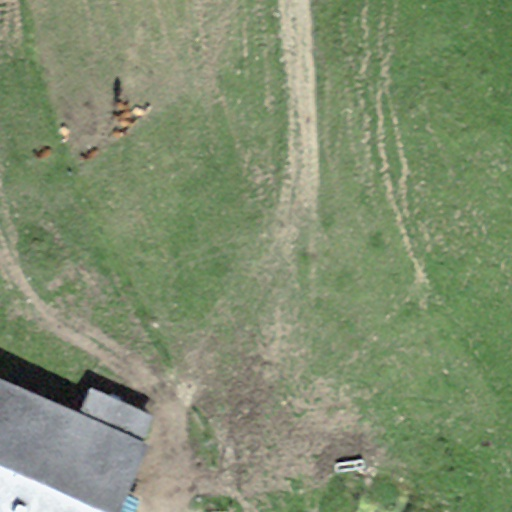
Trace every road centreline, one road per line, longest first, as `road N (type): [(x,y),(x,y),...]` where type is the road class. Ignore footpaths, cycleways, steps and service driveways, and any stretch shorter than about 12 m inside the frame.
road 1 (track): [(300,0),(310,197),(205,416)]
road 2 (track): [(205,416),(41,325),(0,228)]
